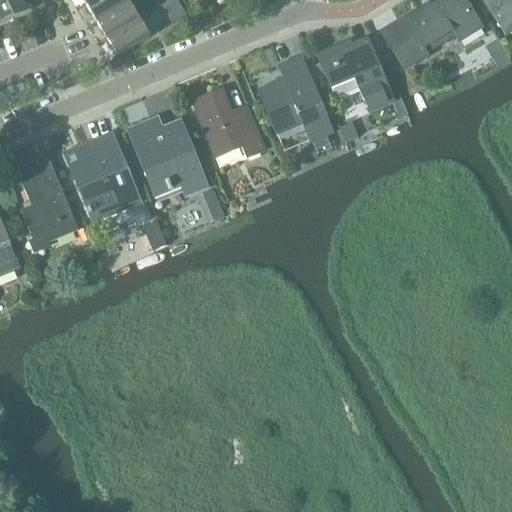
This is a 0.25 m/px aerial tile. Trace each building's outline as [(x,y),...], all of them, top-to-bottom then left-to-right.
[(11,0),(0,5),(0,27),(31,13),(32,17),(46,10),(42,2),(29,8),(25,0),(11,0)] [(96,0),(86,6),(96,24),(128,4),(125,0),(96,0)] [(381,34),(404,71),(427,57),(423,50),(452,33),(459,43),(482,29),(463,0),(444,0),(425,12),(422,9),(381,34)] [(511,0),(482,0),(505,38),(511,33),(511,0)] [(96,24),(107,41),(139,22),(128,4),(96,24)] [(139,22),(107,41),(118,58),(149,39),(139,22)] [(336,102),(359,93),(363,102),(364,102),(369,114),(393,104),(367,41),(342,51),(341,47),(317,57),(336,102)] [(302,60),(279,69),(285,83),(259,94),(275,134),(301,123),(310,144),(332,134),(302,60)] [(247,159),(264,153),(246,109),(231,115),(222,93),(193,105),(215,159),(243,148),(247,159)] [(182,188),(185,196),(207,187),(182,128),(164,135),(160,126),(154,129),(151,122),(128,132),(153,193),(167,187),(170,193),(182,188)] [(70,169),(91,222),(140,202),(113,138),(82,150),(85,157),(77,160),(80,165),(70,169)] [(79,232),(50,163),(18,176),(32,208),(21,213),(33,241),(43,237),(47,246),(79,232)] [(208,223),(226,215),(216,190),(198,198),(208,223)] [(0,278),(20,270),(0,220),(0,278)]
